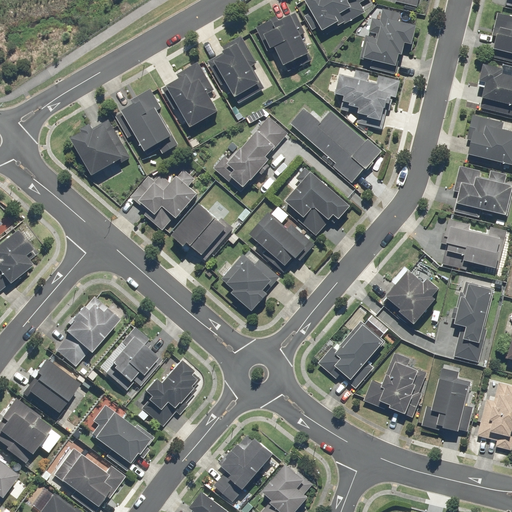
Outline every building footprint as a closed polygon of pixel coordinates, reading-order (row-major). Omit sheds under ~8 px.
[(301,0),(310,14),(304,17),(312,30),(316,27),(319,32),(326,28),(329,32),(375,5),(371,0),(301,0)] [(415,9),(417,0),(392,0),(391,4),(415,9)] [(399,13),(381,9),(379,21),(370,19),(367,30),(377,33),(376,38),(364,35),(358,59),(371,62),(369,69),(395,75),(403,44),(409,46),(413,27),(396,23),(399,13)] [(294,13),(280,20),(278,17),(255,28),(266,51),(273,48),(282,66),(307,54),(299,38),(305,35),(294,13)] [(511,17),(502,15),(494,51),(500,53),(499,59),(511,61),(511,17)] [(223,52),(207,61),(229,98),(236,94),(239,99),(260,86),(251,70),(257,66),(240,38),(222,50),(223,52)] [(177,81),(162,89),(172,109),(176,107),(187,127),(216,112),(207,95),(214,92),(199,63),(175,76),(177,81)] [(499,68),(479,65),(476,82),(483,83),(478,111),(511,117),(511,67),(499,65),(499,68)] [(369,73),(341,67),(339,75),(332,73),(327,93),(343,97),(340,111),(358,115),(356,124),(383,129),(390,99),(397,101),(401,81),(379,77),(377,83),(367,81),(369,73)] [(132,104),(114,115),(127,138),(132,135),(142,152),(169,136),(155,113),(160,110),(148,89),(130,100),(132,104)] [(302,109),(289,124),(334,163),(331,166),(352,184),(381,151),(367,139),(365,142),(328,110),(318,122),(302,109)] [(504,124),(470,117),(468,116),(463,139),(468,140),(464,157),(511,167),(511,132),(502,130),(504,124)] [(287,134),(267,117),(240,147),(233,141),(225,150),(231,155),(228,158),(225,155),(214,168),(240,191),(267,160),(265,159),(287,134)] [(75,136),(68,140),(89,178),(119,161),(120,164),(131,157),(109,119),(91,130),(88,124),(73,133),(75,136)] [(349,207),(309,173),(303,167),(293,179),(299,184),(283,203),(301,217),(297,221),(315,237),(333,217),(337,221),(349,207)] [(479,171),(459,167),(457,167),(453,189),(457,190),(452,214),(477,219),(478,211),(505,216),(511,185),(504,183),(506,174),(490,171),(488,181),(478,179),(479,171)] [(147,176),(129,197),(145,211),(141,215),(160,231),(172,218),(174,220),(196,194),(188,188),(195,180),(183,170),(176,179),(166,171),(162,176),(160,175),(154,182),(147,176)] [(230,227),(203,204),(202,204),(175,235),(189,247),(190,245),(204,257),(230,227)] [(313,244),(291,225),(287,230),(268,214),(248,236),(266,252),(262,255),(283,273),(294,260),(296,262),(313,244)] [(469,224),(445,220),(440,244),(444,245),(441,263),(466,268),(467,264),(498,269),(505,231),(491,229),(490,233),(468,229),(469,224)] [(15,229),(0,239),(0,289),(38,261),(15,229)] [(280,278),(259,260),(254,266),(242,256),(221,280),(232,290),(230,293),(251,312),(280,278)] [(380,300),(382,302),(411,326),(434,299),(432,298),(439,290),(425,278),(422,282),(407,269),(380,300)] [(495,290),(465,284),(461,299),(459,298),(453,325),(460,327),(454,357),(479,362),(495,290)] [(117,319),(93,297),(82,309),(79,307),(62,325),(56,320),(46,332),(60,345),(55,350),(74,367),(117,319)] [(316,364),(318,365),(335,379),(338,376),(354,390),(374,367),(366,361),(382,343),(378,340),(387,329),(371,316),(365,323),(361,320),(334,352),(329,348),(316,364)] [(145,340),(131,328),(96,367),(124,392),(130,384),(126,380),(133,372),(138,377),(154,358),(140,346),(145,340)] [(407,365),(410,359),(394,353),(382,385),(371,380),(362,402),(384,410),(385,408),(397,413),(395,417),(411,423),(422,393),(418,392),(426,371),(407,365)] [(77,387),(40,359),(28,375),(32,377),(20,393),(54,418),(77,387)] [(176,359),(157,381),(155,384),(150,380),(136,396),(145,403),(140,409),(162,428),(177,410),(173,407),(193,383),(185,376),(190,371),(176,359)] [(439,380),(436,379),(431,407),(424,406),(421,427),(466,435),(471,403),(467,403),(470,383),(458,380),(460,368),(442,365),(439,380)] [(493,395),(486,394),(477,436),(496,440),(495,446),(511,450),(511,442),(511,386),(495,383),(493,395)] [(39,418),(12,400),(0,418),(0,443),(5,447),(2,451),(23,465),(48,428),(37,421),(39,418)] [(96,426),(87,439),(106,452),(104,456),(126,472),(151,437),(134,425),(131,428),(112,414),(114,413),(102,404),(89,421),(96,426)] [(271,453),(251,435),(239,446),(234,442),(209,469),(219,478),(212,486),(232,504),(244,491),(241,488),(271,453)] [(102,471),(69,447),(48,476),(72,492),(68,497),(89,511),(92,511),(108,492),(110,494),(123,476),(107,464),(102,471)] [(0,499),(16,476),(0,464),(0,499)] [(304,481),(281,465),(259,494),(269,502),(261,511),(294,511),(306,498),(296,490),(304,481)] [(225,511),(199,491),(187,506),(194,511),(225,511)] [(74,511),(47,493),(46,495),(34,511),(74,511)]
